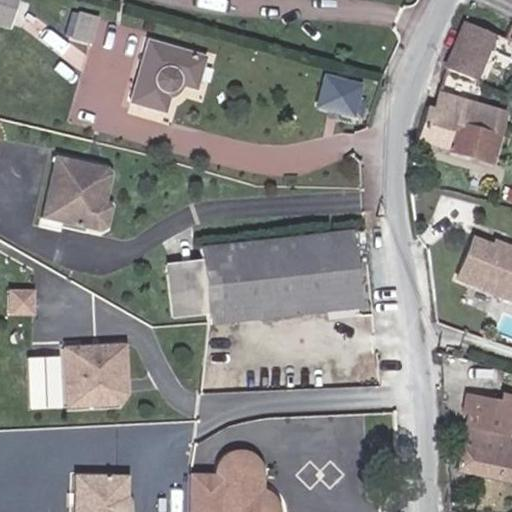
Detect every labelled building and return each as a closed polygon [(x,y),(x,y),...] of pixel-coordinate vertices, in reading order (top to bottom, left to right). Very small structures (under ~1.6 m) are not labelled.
[(88,36),(96,8),(73,2),(66,29),(88,36)] [(473,81),(492,34),(463,22),(445,69),(473,81)] [(201,47),(140,29),(122,93),(158,104),(167,74),(191,81),(201,47)] [(361,117),(369,81),(327,71),(318,106),(361,117)] [(433,111),(426,108),(417,141),(489,162),(505,110),(439,90),(433,111)] [(87,163),(79,161),(41,149),(21,211),(67,224),(70,222),(77,200),(76,195),(70,193),(72,186),(79,188),(87,163)] [(357,309),(349,233),(200,249),(201,261),(166,264),(171,318),(206,314),(207,324),(357,309)] [(480,241),(466,236),(453,273),(511,294),(511,248),(510,252),(480,241)] [(511,248),(481,238),(480,241),(510,252),(511,248)] [(24,311),(25,290),(3,289),(3,311),(24,311)] [(114,346),(62,345),(61,405),(91,405),(91,395),(95,395),(113,380),(114,346)] [(123,346),(114,346),(113,380),(95,395),(91,395),(91,405),(113,405),(123,396),(123,346)] [(57,404),(57,353),(26,353),(26,404),(57,404)] [(511,478),(511,392),(477,385),(469,422),(464,421),(460,437),(471,439),(469,451),(465,450),(460,473),(479,478),(480,472),(511,478)] [(260,511),(260,508),(257,502),(253,498),(244,493),(243,469),(240,464),(237,461),(234,460),(226,459),(220,461),(217,463),(213,468),(213,474),(175,474),(175,511),(260,511)] [(136,511),(137,471),(81,470),(80,511),(136,511)]
